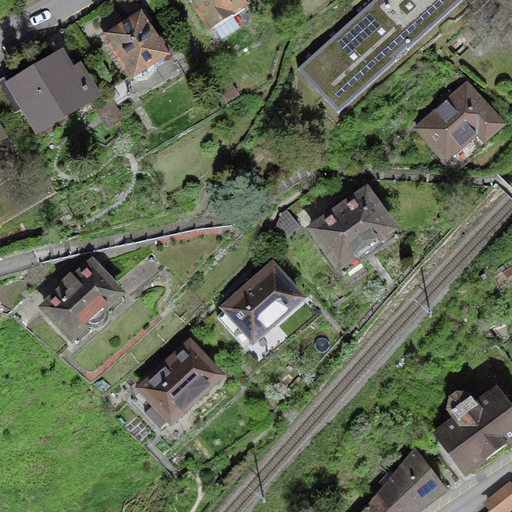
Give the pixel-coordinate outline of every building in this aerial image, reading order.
[(244,4),(241,0),(192,0),(209,26),(244,4)] [(360,0),(291,63),(338,114),(396,61),(394,58),(405,48),(408,51),(415,44),(464,0),(360,0)] [(464,0),(415,44),(421,52),(441,35),(440,28),(448,20),(455,22),(469,9),(474,15),(490,0),(464,0)] [(153,65),(165,57),(164,55),(166,53),(142,15),(106,38),(131,76),(151,63),(153,65)] [(67,78),(59,63),(17,87),(10,75),(0,80),(0,90),(10,109),(13,113),(26,105),(37,123),(43,120),(43,118),(88,93),(76,73),(67,78)] [(501,125),(466,86),(417,130),(445,161),(476,132),(484,141),(501,125)] [(0,114),(10,109),(0,90),(0,114)] [(97,106),(107,124),(122,116),(111,98),(97,106)] [(398,238),(365,193),(311,230),(343,276),(398,238)] [(278,220),(275,229),(282,238),(298,226),(286,211),(281,214),(278,220)] [(77,344),(124,300),(91,265),(75,280),(70,274),(60,283),(65,289),(44,308),(77,344)] [(299,299),(271,269),(217,317),(242,347),(299,299)] [(217,377),(189,345),(131,399),(159,431),(217,377)] [(435,436),(465,475),(511,440),(511,400),(507,405),(494,388),(501,383),(494,374),(465,395),(457,395),(451,399),(449,407),(447,409),(456,421),(435,436)] [(363,511),(415,511),(443,491),(414,452),(363,511)] [(511,493),(506,486),(487,501),(496,511),(504,511),(511,506),(511,493)]
